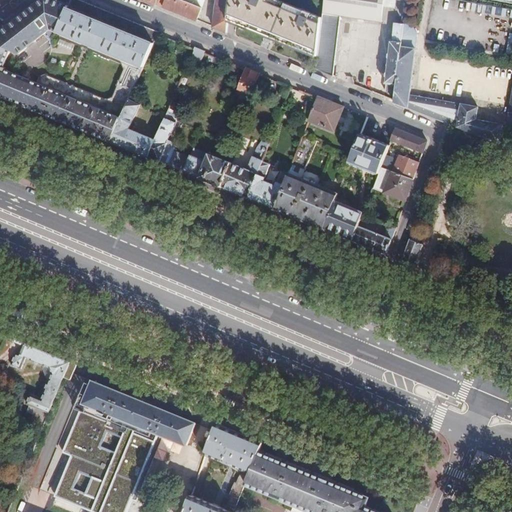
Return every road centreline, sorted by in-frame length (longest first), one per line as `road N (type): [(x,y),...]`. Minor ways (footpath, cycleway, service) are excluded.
road 1 (primary): [(0,235),(473,433)]
road 2 (residential): [(119,0),(430,127),(436,138),(392,265)]
road 3 (residential): [(392,265),(0,101)]
road 4 (primary): [(363,346),(0,195)]
road 5 (unknown): [(86,359),(22,511)]
road 6 (primary): [(486,398),(363,346)]
